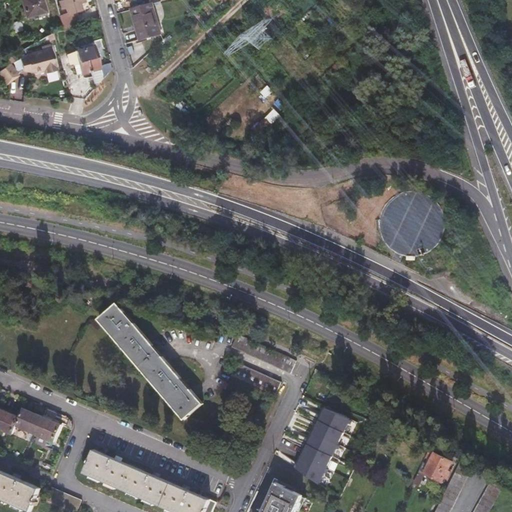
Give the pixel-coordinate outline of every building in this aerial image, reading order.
[(42,0),(21,0),(26,17),(33,15),(34,19),(42,17),(41,13),(46,12),(42,0)] [(59,16),(63,30),(78,24),(75,11),(83,9),(81,3),(85,1),(84,0),(62,0),(60,1),(62,9),(65,7),(67,13),(59,16)] [(152,4),(133,9),(141,39),(162,33),(160,23),(157,23),(152,4)] [(95,45),(68,52),(70,63),(79,60),(82,72),(101,67),(95,45)] [(20,59),(22,71),(35,73),(43,70),(44,73),(56,69),(51,47),(27,54),(20,59)] [(20,76),(11,64),(9,65),(0,71),(0,74),(7,85),(20,76)] [(274,93),(268,87),(263,92),(268,98),(274,93)] [(183,104),(184,103),(175,97),(171,103),(178,108),(181,110),(183,112),(185,109),(183,107),(185,106),(183,104)] [(265,120),(253,131),(259,136),(270,125),(265,120)] [(423,255),(431,251),(438,244),(443,236),(445,227),(444,218),(441,209),(436,201),(428,196),(420,192),(410,191),(401,193),(393,197),(386,204),(381,212),(379,221),(380,230),(383,239),(388,247),(396,253),(404,256),(414,257),(423,255)] [(118,304),(99,320),(185,423),(204,407),(118,304)] [(226,345),(240,351),(245,339),(232,333),(226,345)] [(245,339),(240,351),(263,362),(269,350),(245,339)] [(269,350),(263,362),(286,372),(292,360),(269,350)] [(286,372),(289,373),(295,361),(292,360),(286,372)] [(258,373),(234,363),(228,376),(273,396),(279,383),(258,373)] [(0,429),(12,435),(16,427),(54,443),(61,427),(24,410),(20,418),(0,409),(0,429)] [(299,466),(297,470),(320,486),(339,446),(351,421),(324,409),(320,418),(322,419),(318,426),(316,425),(308,441),(310,442),(307,450),(304,449),(297,465),(299,466)] [(339,446),(320,486),(322,488),(353,422),(351,421),(339,446)] [(211,511),(215,505),(94,451),(84,474),(170,511),(211,511)] [(453,465),(435,456),(426,475),(443,484),(446,480),(449,481),(453,473),(450,471),(453,465)] [(458,469),(436,511),(451,511),(470,475),(458,469)] [(29,511),(40,490),(0,471),(0,498),(29,511)] [(277,485),(263,511),(275,511),(286,489),(277,485)] [(477,511),(494,511),(504,495),(491,488),(477,511)] [(77,511),(82,502),(52,489),(45,501),(68,511),(77,511)] [(286,489),(275,511),(296,511),(304,497),(286,489)]
